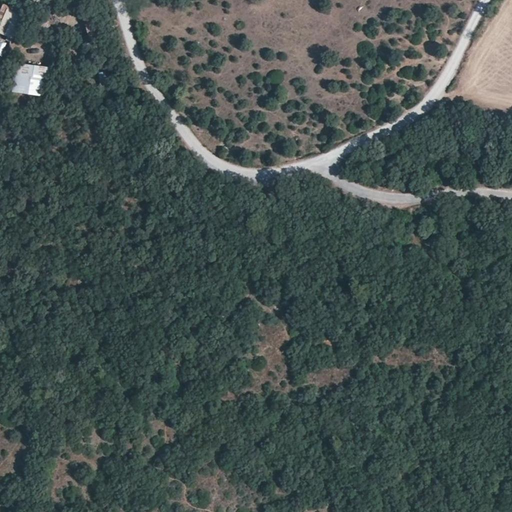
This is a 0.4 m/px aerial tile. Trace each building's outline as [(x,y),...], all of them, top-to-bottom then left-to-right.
[(59,4),(56,0),(44,0),(41,1),(46,11),(59,4)] [(0,11),(0,24),(7,9),(13,12),(14,9),(3,4),(0,11)] [(14,9),(13,12),(22,15),(23,9),(15,5),(14,9)] [(81,10),(89,41),(102,38),(93,6),(81,10)] [(13,12),(7,9),(0,24),(0,32),(13,38),(22,15),(13,12)] [(38,33),(50,26),(45,18),(34,25),(38,33)] [(44,93),(48,65),(16,60),(12,88),(44,93)]
